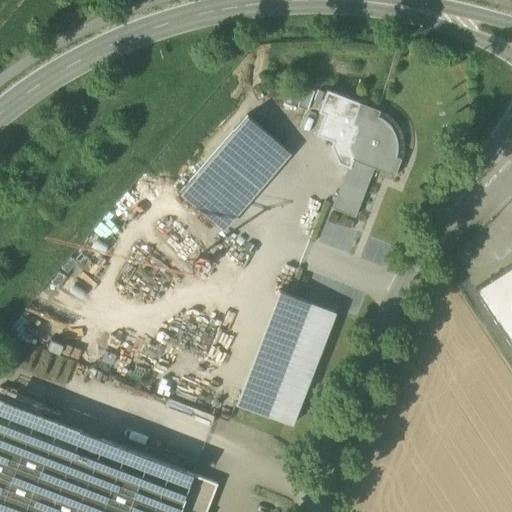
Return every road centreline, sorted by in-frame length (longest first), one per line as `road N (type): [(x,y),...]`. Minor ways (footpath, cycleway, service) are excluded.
road 1 (tertiary): [(0,113),(129,37),(259,4),(344,0),(419,10),(511,40)]
road 2 (tertiary): [(311,511),(382,327),(451,209),(511,140)]
